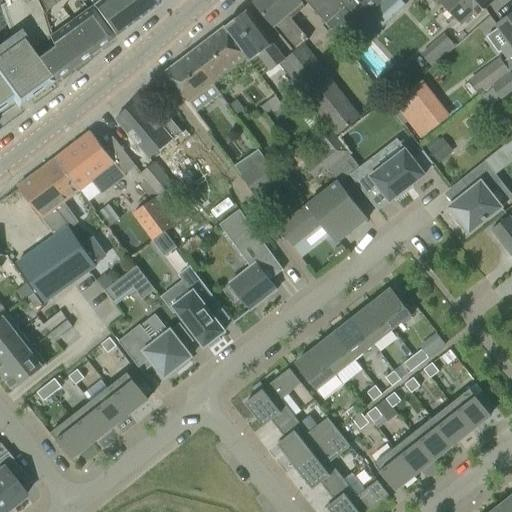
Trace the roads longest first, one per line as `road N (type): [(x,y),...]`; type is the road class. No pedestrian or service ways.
road 1 (residential): [(204,405),(201,389),(431,210)]
road 2 (tertiary): [(0,161),(203,0)]
road 3 (residential): [(71,507),(204,405)]
road 4 (residential): [(204,405),(286,511)]
